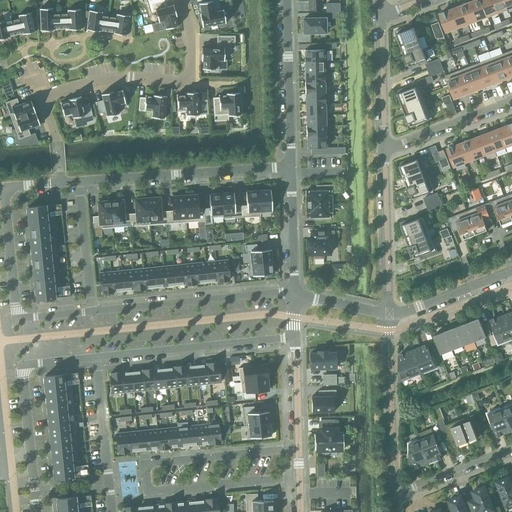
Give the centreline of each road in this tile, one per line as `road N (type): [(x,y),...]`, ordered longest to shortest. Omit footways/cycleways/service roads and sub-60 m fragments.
road 1 (residential): [(298,449),(145,465),(148,490),(299,477)]
road 2 (residential): [(61,181),(44,97),(109,77),(187,82),(178,0)]
road 3 (residential): [(511,448),(412,487),(393,480),(388,317)]
road 4 (residential): [(92,312),(17,319),(3,185),(61,181)]
road 5 (residential): [(78,180),(291,168)]
road 6 (residential): [(293,289),(92,312)]
road 7 (residential): [(96,359),(295,339)]
road 8 (residential): [(286,0),(291,168)]
road 9 (residential): [(388,317),(386,151)]
road 10 (residential): [(112,511),(96,359)]
road 11 (residential): [(511,102),(386,151)]
road 12 (residential): [(92,312),(78,180)]
road 13 (residential): [(386,151),(382,19)]
road 14 (tertiary): [(388,317),(511,272)]
road 15 (residential): [(23,381),(37,511)]
road 16 (residential): [(291,168),(293,289)]
